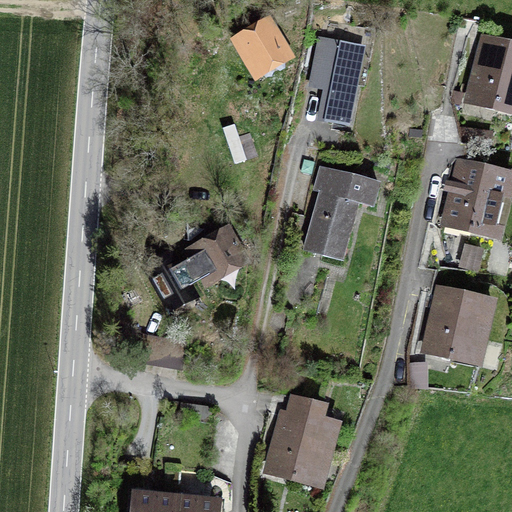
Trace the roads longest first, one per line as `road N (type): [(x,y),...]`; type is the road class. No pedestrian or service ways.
road 1 (residential): [(341,511),(387,391),(440,152)]
road 2 (tertiary): [(72,369),(101,0)]
road 3 (residential): [(257,402),(318,109)]
road 4 (residential): [(72,369),(257,402)]
road 5 (tertiary): [(62,511),(72,369)]
